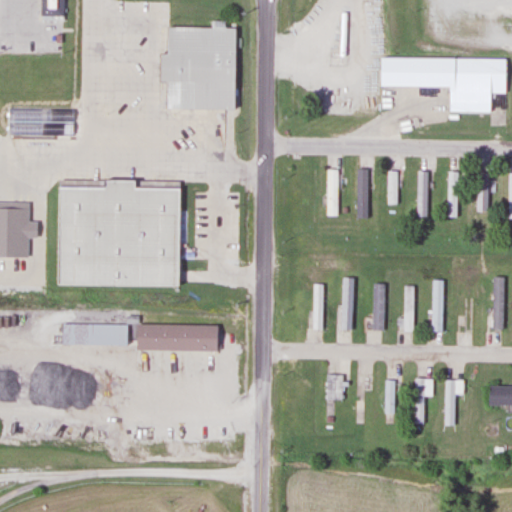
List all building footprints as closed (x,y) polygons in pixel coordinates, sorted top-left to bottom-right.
[(69,0),(70,19),(50,20),(50,0),(69,0)] [(163,109),(232,110),(234,27),(216,27),(164,26),(164,53),(157,53),(157,83),(163,83),(163,109)] [(447,88),(447,113),(489,114),(489,94),(503,94),(504,59),(377,58),(377,87),(447,88)] [(324,170),(324,216),(336,216),(336,170),(324,170)] [(385,205),(396,205),(396,171),(385,171),(385,205)] [(426,217),(426,171),(415,171),(415,217),(426,217)] [(55,285),(176,286),(178,182),(57,180),(55,285)] [(0,201),(36,201),(36,260),(0,258),(0,201)] [(501,329),(501,276),(491,276),(491,329),(501,329)] [(412,284),(401,284),(401,330),(412,330),(412,284)] [(126,344),(126,323),(60,323),(60,344),(126,344)] [(134,349),(214,350),(214,324),(134,323),(134,349)] [(341,373),(324,373),(324,399),(341,399),(341,373)] [(431,378),(412,378),(412,423),(423,423),(423,394),(431,394),(431,378)] [(393,413),(393,379),(384,379),(384,413),(393,413)] [(453,393),(461,393),(461,379),(443,379),(443,425),(453,425),(453,393)] [(486,405),(511,404),(511,384),(486,384),(486,405)]
